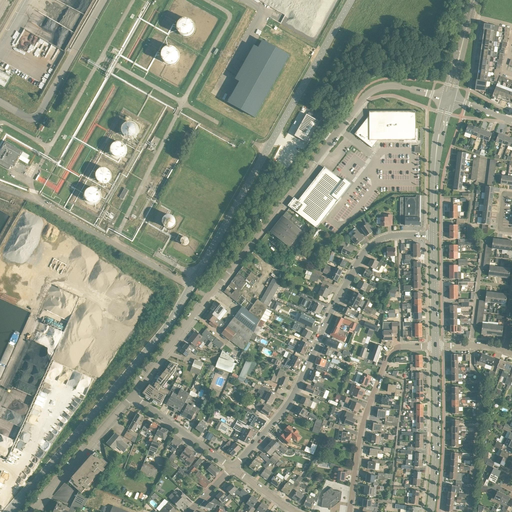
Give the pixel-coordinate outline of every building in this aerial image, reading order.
[(177,32),(178,35),(180,37),(183,38),(186,39),(189,39),(192,38),(194,36),(196,33),(197,30),(197,27),(196,24),(194,21),(191,19),(188,18),(184,19),(181,20),(179,22),(177,25),(176,28),(177,32)] [(160,52),(162,55),(164,57),(167,59),(170,59),(173,59),(175,58),(178,56),(179,53),(180,50),(180,47),(179,44),(177,41),(174,39),(171,39),(168,39),(165,40),(162,42),(161,45),(160,49),(160,52)] [(289,56),(262,41),(259,48),(240,82),(228,103),(255,118),(289,56)] [(71,106),(81,87),(76,84),(65,103),(71,106)] [(490,88),(486,87),(475,86),(475,91),(476,91),(485,96),(486,89),(489,90),(490,88)] [(497,99),(501,89),(496,87),(492,97),(493,97),(493,96),(497,98),(497,99)] [(501,89),(497,99),(497,98),(502,100),(506,91),(501,89)] [(506,91),(502,100),(507,102),(510,92),(506,91)] [(402,112),(369,112),(369,116),(361,126),(357,131),(354,135),(359,138),(360,139),(372,148),(378,141),(404,141),(415,141),(415,129),(415,118),(415,112),(402,112)] [(306,115),(294,136),(307,144),(319,122),(306,115)] [(122,132),(123,135),(125,136),(127,137),(129,138),(132,138),(134,137),(136,135),(137,133),(138,131),(138,128),(137,126),(135,123),(133,122),(131,121),(128,121),(125,122),(123,124),(122,127),(121,129),(122,132)] [(465,133),(471,135),(474,127),(468,125),(465,133)] [(474,127),(471,135),(477,137),(480,130),(474,127)] [(480,130),(477,137),(483,140),(486,132),(480,130)] [(486,132),(483,140),(489,142),(492,134),(486,132)] [(495,142),(502,144),(504,136),(498,134),(495,142)] [(504,136),(502,144),(507,146),(510,138),(504,136)] [(110,152),(111,155),(113,156),(115,157),(118,158),(120,158),(122,157),(124,155),(126,153),(126,151),(126,148),(125,145),(124,143),(121,142),(119,141),(116,141),(114,142),(112,144),(110,147),(110,149),(110,152)] [(0,153),(0,164),(9,170),(11,166),(14,168),(19,160),(27,164),(29,160),(27,159),(29,156),(23,152),(6,143),(0,153)] [(95,179),(97,181),(98,183),(101,184),(103,185),(105,184),(108,183),(109,182),(111,180),(112,177),(112,175),(111,172),(109,170),(107,169),(104,168),(102,168),(99,169),(97,171),(95,173),(95,176),(95,179)] [(340,199),(341,198),(351,185),(345,179),(343,181),(343,182),(328,171),(324,168),(313,182),(298,201),(297,203),(296,202),(293,200),(288,206),(290,208),(315,227),(317,228),(321,223),(338,201),(340,199)] [(84,199),(86,201),(87,203),(90,204),(92,204),(94,204),(97,203),(99,202),(100,200),(101,197),(101,195),(100,192),(98,190),(96,189),(93,188),(91,188),(88,189),(86,191),(85,193),(84,196),(84,199)] [(119,198),(123,200),(128,190),(124,188),(119,198)] [(286,212),(286,213),(270,233),(292,250),(309,230),(286,212)] [(460,212),(457,212),(450,212),(450,219),(456,219),(456,222),(464,222),(464,219),(460,219),(460,212)] [(380,224),(393,224),(393,213),(381,213),(380,224)] [(162,224),(163,226),(164,228),(166,229),(168,229),(171,229),(172,228),(174,227),(175,225),(176,223),(176,221),(175,218),(174,216),(172,215),(170,215),(167,215),(165,216),(163,217),(162,219),(161,222),(162,224)] [(364,232),(367,237),(372,233),(371,231),(373,229),(368,222),(365,224),(366,225),(361,229),(362,229),(361,230),(363,233),(364,232)] [(314,239),(318,232),(320,230),(317,228),(316,231),(314,230),(310,236),(314,239)] [(357,230),(349,237),(357,245),(362,240),(361,240),(364,238),(357,230)] [(181,243),(182,245),(183,246),(184,246),(185,247),(187,247),(188,246),(189,245),(190,244),(190,243),(190,241),(190,240),(189,238),(188,237),(186,237),(185,237),(183,238),(182,239),(181,240),(181,242),(181,243)] [(351,253),(352,253),(355,247),(342,241),(340,247),(343,249),(342,252),(349,256),(351,253)] [(395,257),(395,249),(387,249),(387,257),(395,257)] [(328,255),(326,254),(324,260),(331,262),(336,264),(344,268),(347,262),(338,258),(337,261),(333,259),(335,253),(329,251),(328,255)] [(420,251),(410,251),(411,255),(405,255),(405,260),(409,260),(414,260),(413,258),(420,258),(420,251)] [(379,263),(378,263),(372,259),(368,266),(379,272),(382,266),(384,267),(386,263),(380,260),(379,263)] [(324,269),(340,277),(343,271),(335,268),(334,270),(326,266),(324,269)] [(337,282),(340,277),(324,269),(323,272),(327,275),(327,274),(331,276),(330,279),(337,282)] [(363,276),(373,281),(375,277),(380,278),(381,274),(371,271),(370,272),(366,270),(363,276)] [(318,275),(312,273),(311,276),(318,279),(323,281),(324,278),(318,275)] [(461,273),(457,273),(450,273),(450,279),(458,279),(458,283),(468,282),(470,282),(470,279),(461,279),(461,273)] [(246,281),(236,274),(229,285),(239,292),(241,289),(238,288),(241,283),(244,285),(246,281)] [(275,302),(271,301),(281,282),(273,277),(261,301),(272,307),(275,302)] [(369,285),(368,285),(360,281),(357,288),(368,294),(372,287),(377,289),(379,285),(371,282),(369,285)] [(421,289),(421,282),(414,282),(414,286),(410,286),(404,286),(404,291),(414,291),(414,289),(421,289)] [(468,286),(468,282),(458,283),(458,286),(457,286),(450,286),(450,293),(457,293),(461,293),(461,286),(468,286)] [(331,292),(332,289),(322,284),(321,287),(322,287),(318,295),(326,298),(330,291),(331,292)] [(355,292),(352,299),(368,307),(370,302),(366,300),(365,302),(361,300),(363,296),(355,292)] [(319,314),(322,307),(315,304),(314,303),(316,299),(302,293),(300,297),(312,303),(309,309),(312,311),(319,314)] [(368,307),(352,299),(348,305),(356,309),(358,306),(362,308),(361,310),(371,315),(373,310),(368,307)] [(215,302),(210,310),(212,312),(210,314),(217,318),(224,309),(215,302)] [(260,321),(243,307),(235,317),(254,332),(257,326),(260,321)] [(355,317),(356,317),(356,318),(359,320),(359,319),(361,315),(354,311),(354,312),(344,307),(341,313),(349,317),(350,314),(356,317),(355,317)] [(261,320),(265,322),(266,322),(272,312),(266,310),(261,320)] [(221,322),(217,318),(210,314),(210,313),(206,319),(210,322),(209,323),(216,329),(221,322)] [(409,322),(412,322),(415,322),(415,320),(421,320),(421,313),(415,313),(415,317),(409,317),(409,322)] [(302,315),(301,318),(299,322),(298,321),(298,322),(312,328),(315,321),(302,314),(302,315)] [(235,317),(227,327),(248,343),(252,336),(254,332),(235,317)] [(339,317),(332,331),(337,333),(342,323),(351,326),(350,329),(354,330),(356,324),(343,319),(343,320),(339,317)] [(382,334),(382,332),(382,328),(365,322),(363,327),(382,334)] [(412,324),(412,322),(409,322),(405,322),(405,327),(409,327),(411,327),(411,331),(422,331),(422,324),(412,324)] [(383,323),(382,328),(382,332),(384,332),(384,341),(392,341),(392,332),(397,331),(397,323),(383,323)] [(302,336),(309,340),(312,333),(305,330),(306,328),(299,325),(297,330),(303,333),(302,336)] [(248,343),(227,327),(222,334),(243,350),(248,343)] [(203,335),(214,344),(220,349),(224,344),(210,333),(206,330),(202,335),(203,335)] [(330,335),(340,341),(343,342),(346,337),(337,333),(332,331),(330,335)] [(214,344),(203,335),(202,337),(196,332),(188,341),(195,346),(197,347),(199,347),(203,342),(210,348),(214,344)] [(327,349),(333,352),(334,351),(339,353),(340,349),(337,348),(339,343),(329,339),(326,345),(328,346),(327,349)] [(293,344),(307,350),(309,345),(302,341),(301,344),(295,341),(293,344)] [(297,352),(304,356),(307,350),(293,344),(290,342),(288,345),(295,348),(293,350),(297,352)] [(180,352),(185,356),(186,357),(191,351),(196,355),(198,352),(187,343),(183,349),(180,352)] [(364,359),(364,358),(370,360),(370,361),(376,363),(382,347),(375,345),(372,354),(362,350),(359,357),(364,359)] [(332,354),(335,355),(336,352),(334,351),(333,352),(327,349),(324,348),(321,354),(331,358),(332,354)] [(236,365),(237,364),(237,362),(222,351),(216,367),(232,373),(235,365),(236,365)] [(287,358),(288,359),(300,365),(302,360),(289,353),(287,358)] [(486,364),(488,357),(482,355),(479,362),(477,361),(477,358),(474,358),(474,365),(477,365),(484,368),(486,364)] [(488,357),(486,364),(492,367),(495,359),(488,357)] [(279,367),(281,364),(281,363),(272,358),(270,363),(279,367)] [(316,369),(317,369),(327,373),(328,368),(330,362),(330,363),(331,362),(318,358),(315,365),(317,365),(316,369)] [(289,369),(290,367),(294,368),(294,369),(296,371),(297,370),(300,365),(288,359),(284,366),(289,369)] [(192,367),(195,368),(197,369),(200,370),(203,364),(195,360),(192,367)] [(239,376),(245,379),(247,374),(252,362),(247,360),(239,376)] [(503,370),(506,362),(500,360),(497,368),(503,370)] [(168,367),(166,370),(172,375),(175,372),(176,368),(178,365),(168,361),(165,365),(168,367)] [(422,368),(422,362),(416,362),(416,365),(410,365),(410,371),(416,371),(416,368),(422,368)] [(503,370),(509,372),(511,365),(511,364),(506,362),(503,370)] [(279,374),(278,377),(274,375),(271,381),(279,385),(282,386),(283,387),(283,386),(286,387),(287,387),(288,384),(287,384),(289,379),(283,377),(283,376),(284,376),(285,373),(284,372),(285,370),(281,368),(279,374)] [(157,375),(167,382),(172,375),(166,370),(163,374),(160,371),(157,375)] [(310,381),(316,383),(315,385),(322,388),(324,385),(319,383),(321,380),(318,378),(320,374),(318,373),(318,372),(314,371),(313,373),(311,378),(310,378),(309,380),(310,380),(310,381)] [(371,377),(366,375),(363,374),(362,376),(361,376),(358,384),(367,387),(369,380),(370,380),(371,377)] [(156,382),(162,387),(163,388),(164,387),(167,382),(157,375),(154,379),(157,381),(156,382)] [(352,385),(350,391),(349,395),(361,399),(363,395),(364,395),(365,392),(360,390),(361,387),(356,386),(357,383),(347,380),(346,382),(352,385)] [(150,385),(146,389),(143,394),(150,399),(151,398),(154,400),(153,401),(161,405),(166,396),(168,397),(170,392),(164,387),(163,388),(162,387),(156,382),(155,384),(153,383),(151,386),(150,385)] [(260,397),(262,398),(265,400),(271,403),(275,396),(268,393),(266,392),(267,389),(256,384),(255,388),(259,390),(257,393),(261,395),(260,397)] [(329,392),(326,390),(322,388),(315,385),(314,385),(313,388),(308,385),(306,391),(317,396),(323,398),(326,399),(329,392)] [(401,398),(402,390),(396,390),(397,386),(388,385),(387,392),(395,393),(394,397),(401,398)] [(167,405),(171,407),(181,389),(176,386),(176,387),(173,386),(171,391),(173,392),(167,405)] [(171,407),(176,410),(180,412),(182,408),(189,395),(190,395),(181,390),(181,389),(171,407)] [(423,393),(416,393),(412,393),(412,399),(408,399),(408,403),(410,403),(416,403),(416,400),(423,400),(423,393)] [(193,407),(194,404),(196,399),(189,395),(182,408),(185,410),(182,416),(187,419),(193,407)] [(300,404),(307,407),(310,408),(313,402),(317,404),(319,400),(314,398),(312,402),(310,401),(310,400),(303,398),(300,404)] [(382,398),(381,405),(388,406),(392,406),(392,402),(389,402),(389,399),(382,398)] [(267,416),(271,411),(265,407),(266,405),(260,402),(257,406),(262,410),(261,412),(267,416)] [(353,402),(350,409),(358,412),(360,405),(353,402)] [(416,408),(416,411),(423,411),(423,405),(416,405),(416,403),(410,403),(410,405),(413,405),(413,408),(416,408)] [(193,407),(187,419),(191,421),(197,409),(193,407)] [(306,416),(307,415),(314,420),(316,417),(299,407),(295,413),(303,418),(305,415),(306,416)] [(392,423),(394,423),(395,417),(386,416),(386,411),(378,410),(377,418),(387,419),(387,422),(392,423)] [(244,423),(252,427),(255,422),(264,426),(266,422),(247,412),(242,422),(244,423)] [(347,412),(341,426),(343,427),(344,425),(349,426),(349,425),(353,426),(355,420),(352,419),(354,415),(347,412)] [(132,431),(130,434),(136,438),(138,434),(134,432),(136,427),(140,429),(144,418),(137,414),(128,429),(132,431)] [(233,428),(237,430),(252,439),(253,439),(257,434),(250,431),(252,427),(244,423),(242,422),(238,420),(233,428)] [(196,429),(202,433),(207,426),(201,422),(196,429)] [(385,435),(386,432),(384,432),(385,427),(387,428),(387,426),(392,426),(392,423),(387,422),(385,422),(384,425),(374,424),(373,431),(381,432),(380,434),(385,435)] [(142,430),(147,433),(152,437),(158,426),(153,423),(152,425),(148,423),(146,427),(144,426),(142,430)] [(290,441),(289,440),(292,437),(293,438),(294,439),(298,434),(297,434),(298,433),(295,429),(294,430),(294,431),(289,426),(285,431),(288,434),(285,437),(283,435),(280,438),(280,439),(286,444),(287,445),(290,441)] [(149,451),(156,453),(160,444),(156,443),(159,437),(165,440),(167,436),(166,436),(168,431),(160,427),(154,438),(154,439),(152,444),(149,451)] [(252,439),(237,430),(232,439),(237,442),(239,439),(249,444),(252,439)] [(136,438),(130,434),(127,432),(124,437),(131,441),(134,443),(136,438)] [(348,433),(347,433),(342,432),(341,441),(346,442),(346,440),(350,441),(351,436),(348,436),(348,435),(348,434),(348,433)] [(423,435),(416,435),(416,432),(413,432),(408,432),(408,436),(409,436),(413,436),(413,441),(416,442),(423,442),(423,435)] [(128,447),(121,441),(122,440),(116,434),(107,444),(112,448),(115,444),(124,452),(128,447)] [(378,445),(379,444),(382,445),(382,438),(380,437),(373,436),(372,440),(371,444),(378,445)] [(222,437),(221,439),(227,443),(237,453),(241,449),(235,443),(234,445),(230,441),(229,441),(222,437)] [(511,449),(511,448),(511,441),(508,439),(504,438),(501,443),(497,441),(496,444),(502,447),(503,445),(511,449)] [(174,453),(181,443),(174,439),(170,445),(173,448),(171,450),(174,453)] [(279,446),(277,443),(274,440),(269,445),(275,451),(278,448),(279,449),(284,454),(288,450),(283,445),(281,447),(279,446)] [(318,441),(314,440),(310,449),(306,447),(304,451),(313,455),(318,441)] [(407,451),(415,451),(416,448),(423,449),(423,442),(416,442),(416,445),(411,445),(410,447),(407,447),(407,451)] [(237,453),(227,443),(222,448),(227,452),(227,451),(233,457),(237,453)] [(270,460),(272,462),(275,464),(279,460),(274,455),(274,456),(272,454),(275,451),(269,445),(264,450),(270,456),(272,457),(270,460)] [(187,448),(181,456),(188,461),(186,464),(189,467),(194,460),(191,458),(194,453),(187,448)] [(382,451),(370,449),(369,456),(377,457),(378,454),(382,455),(382,451)] [(422,454),(415,453),(415,451),(407,451),(404,451),(404,454),(407,454),(412,454),(412,460),(422,461),(422,454)] [(509,454),(502,451),(499,457),(506,460),(509,454)] [(108,463),(100,457),(95,452),(95,453),(96,454),(94,456),(95,456),(93,458),(92,456),(91,457),(92,457),(85,464),(85,463),(78,471),(79,471),(77,474),(76,473),(73,477),(74,478),(73,478),(72,479),(74,480),(72,481),(70,483),(69,482),(69,483),(81,493),(86,488),(87,489),(89,487),(88,486),(101,471),(102,472),(104,469),(103,469),(108,463)] [(259,455),(267,463),(269,459),(262,453),(259,455)] [(173,454),(169,460),(172,462),(177,456),(173,454)] [(495,462),(496,463),(503,466),(506,460),(499,457),(496,456),(494,461),(488,459),(483,456),(483,460),(487,462),(494,465),(495,462)] [(200,459),(196,462),(193,467),(196,469),(203,461),(200,459)] [(256,459),(252,464),(249,467),(256,472),(260,465),(262,463),(256,459)] [(368,469),(375,470),(376,464),(384,465),(384,461),(376,460),(376,463),(369,462),(368,469)] [(406,465),(401,465),(401,469),(406,469),(414,470),(415,467),(422,468),(422,461),(412,460),(407,460),(406,465)] [(158,469),(144,463),(140,474),(153,479),(155,476),(158,469)] [(210,463),(206,469),(216,477),(220,472),(210,463)] [(196,469),(193,467),(187,473),(191,476),(195,470),(196,469)] [(333,480),(340,481),(341,481),(343,482),(344,481),(345,481),(346,473),(343,473),(343,469),(334,468),(333,480)] [(494,468),(491,474),(498,478),(501,472),(494,468)] [(272,473),(266,469),(261,476),(267,480),(272,473)] [(414,470),(406,469),(406,472),(411,473),(410,479),(413,479),(420,480),(421,473),(414,472),(414,470)] [(211,483),(195,470),(191,476),(205,489),(211,483)] [(456,480),(456,483),(462,484),(462,480),(461,480),(461,478),(456,478),(457,473),(450,473),(449,480),(456,480)] [(495,484),(498,478),(491,474),(489,478),(487,478),(483,486),(480,486),(480,489),(487,490),(488,487),(489,481),(495,484)] [(377,486),(378,480),(378,476),(375,476),(367,475),(366,482),(369,483),(374,484),(373,486),(374,486),(377,486)] [(272,483),(277,487),(282,481),(277,476),(272,483)] [(288,478),(286,481),(288,482),(282,491),(288,495),(293,489),(294,487),(296,488),(301,482),(303,479),(299,476),(296,480),(295,479),(292,480),(288,478)] [(410,486),(413,486),(420,487),(420,480),(413,479),(410,479),(410,485),(405,484),(404,488),(410,488),(410,486)] [(462,484),(456,483),(455,486),(449,486),(448,492),(455,493),(455,489),(461,490),(462,484)] [(234,492),(246,500),(250,495),(245,491),(243,494),(237,490),(232,485),(226,490),(231,495),(234,492)] [(383,487),(377,486),(374,486),(374,488),(365,487),(364,496),(375,497),(376,490),(382,491),(383,487)] [(337,500),(341,501),(342,492),(334,491),(332,488),(323,495),(324,496),(322,498),(323,500),(322,500),(321,508),(330,509),(331,505),(333,505),(337,503),(337,500)] [(180,491),(171,500),(179,508),(185,501),(184,500),(187,498),(180,491)] [(299,503),(304,496),(300,494),(301,493),(298,491),(293,498),(299,503)] [(315,498),(318,499),(321,492),(317,491),(315,497),(309,495),(308,498),(307,498),(304,505),(311,508),(315,498)] [(217,505),(219,506),(224,508),(226,509),(227,507),(223,503),(225,501),(224,500),(227,498),(221,492),(216,497),(218,499),(215,501),(218,503),(217,505)] [(500,502),(504,495),(498,492),(495,498),(492,497),(490,501),(499,505),(499,504),(500,502)] [(81,494),(74,506),(77,508),(82,511),(85,506),(89,499),(88,499),(85,498),(81,495),(81,494)] [(500,502),(506,505),(510,498),(504,495),(500,502)] [(252,496),(252,497),(247,504),(250,506),(247,511),(253,511),(255,509),(253,508),(258,501),(252,496)] [(369,508),(369,511),(373,511),(376,511),(377,508),(371,507),(372,501),(367,500),(367,501),(363,500),(363,508),(369,508)] [(217,509),(215,511),(221,511),(223,508),(220,508),(220,507),(207,501),(204,504),(203,505),(202,506),(211,510),(212,507),(217,509)] [(265,511),(268,508),(262,503),(257,510),(260,511),(259,511),(265,511)]
